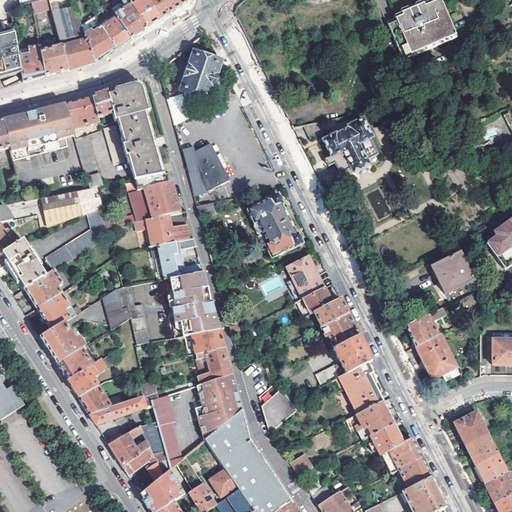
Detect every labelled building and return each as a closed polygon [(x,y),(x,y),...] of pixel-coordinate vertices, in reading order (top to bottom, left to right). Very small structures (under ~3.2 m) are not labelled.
[(42,0),(8,0),(10,9),(32,3),(42,0)] [(42,0),(32,3),(34,13),(51,9),(48,0),(42,0)] [(48,0),(51,9),(60,42),(84,35),(71,0),(48,0)] [(115,18),(131,40),(139,35),(147,30),(131,8),(125,0),(121,4),(126,11),(115,18)] [(143,0),(131,8),(147,30),(154,25),(162,20),(151,4),(148,0),(143,0)] [(160,0),(164,6),(162,7),(157,0),(151,4),(162,20),(186,5),(186,0),(160,0)] [(386,23),(403,62),(456,38),(440,0),(432,0),(423,4),(422,1),(414,5),(415,8),(408,10),(408,8),(400,11),(400,14),(394,17),(395,19),(386,23)] [(483,15),(489,11),(485,3),(479,6),(483,15)] [(108,22),(107,21),(98,26),(115,51),(127,43),(131,40),(115,18),(108,22)] [(98,26),(97,24),(89,29),(90,32),(85,36),(86,41),(95,64),(105,57),(115,51),(98,26)] [(0,77),(21,72),(18,52),(15,36),(0,40),(0,77)] [(95,64),(86,41),(61,48),(68,71),(74,70),(91,65),(95,64)] [(40,48),(45,77),(64,72),(68,71),(61,48),(46,52),(44,46),(40,47),(40,48)] [(21,72),(23,83),(35,80),(45,77),(40,48),(18,52),(21,72)] [(217,64),(194,56),(182,89),(185,91),(183,97),(184,99),(192,101),(193,100),(196,94),(205,98),(206,97),(211,99),(223,67),(216,65),(217,64)] [(117,89),(114,90),(116,98),(112,99),(109,100),(113,114),(115,122),(118,120),(126,143),(123,144),(126,157),(129,157),(135,180),(160,175),(151,144),(142,114),(147,113),(140,90),(139,87),(134,86),(117,89)] [(116,98),(114,90),(107,93),(109,100),(112,99),(116,98)] [(109,100),(107,93),(103,94),(92,98),(97,119),(107,116),(108,115),(113,114),(109,100)] [(97,119),(92,98),(70,104),(66,105),(72,129),(98,122),(97,119)] [(66,105),(59,107),(67,138),(74,137),(72,129),(66,105)] [(12,162),(69,146),(67,138),(59,107),(29,114),(14,118),(2,121),(9,148),(11,156),(12,161),(12,162)] [(502,116),(511,135),(511,134),(511,117),(510,112),(502,116)] [(351,128),(324,141),(340,174),(342,174),(344,178),(346,179),(356,174),(355,173),(362,175),(367,172),(369,167),(370,168),(379,163),(380,161),(378,156),(379,156),(371,140),(374,139),(365,120),(350,126),(351,128)] [(0,150),(9,148),(2,121),(0,121),(0,163),(12,161),(11,156),(0,158),(0,150)] [(302,127),(309,141),(323,134),(318,124),(302,127)] [(117,126),(106,129),(115,164),(127,161),(126,157),(123,144),(117,126)] [(87,135),(75,138),(89,189),(96,188),(102,186),(87,135)] [(192,148),(181,151),(194,197),(207,192),(207,191),(228,181),(210,144),(193,152),(192,148)] [(170,184),(165,185),(164,179),(163,174),(160,175),(135,180),(138,191),(129,193),(136,221),(168,215),(178,213),(170,184)] [(89,189),(40,199),(41,208),(44,207),(47,227),(86,213),(101,208),(96,188),(89,189)] [(275,195),(244,210),(251,224),(251,228),(255,235),(286,220),(280,206),(280,204),(277,195),(275,195)] [(10,205),(14,218),(33,213),(33,211),(37,210),(35,202),(30,203),(29,200),(10,205)] [(196,207),(199,218),(215,215),(212,203),(196,207)] [(0,222),(6,221),(12,220),(3,206),(0,206),(0,222)] [(89,229),(45,258),(53,271),(108,235),(101,208),(86,213),(89,229)] [(494,231),(485,237),(500,259),(511,251),(511,213),(492,227),(494,231)] [(134,222),(136,231),(143,230),(147,229),(151,246),(157,245),(188,239),(185,226),(170,228),(168,215),(136,221),(134,222)] [(297,234),(293,234),(286,220),(255,235),(258,243),(262,245),(268,259),(299,245),(300,242),(297,234)] [(0,254),(15,245),(5,231),(10,227),(6,221),(0,222),(0,254)] [(195,246),(193,238),(188,239),(157,245),(163,280),(170,279),(203,273),(200,264),(183,268),(180,250),(195,246)] [(15,245),(0,254),(5,261),(23,290),(45,276),(22,241),(15,245)] [(431,268),(445,295),(455,289),(456,291),(474,282),(460,254),(431,268)] [(306,257),(286,267),(302,300),(323,289),(306,257)] [(45,276),(23,290),(36,309),(60,294),(57,288),(62,284),(53,271),(45,276)] [(211,302),(210,303),(207,286),(205,287),(203,273),(170,279),(174,294),(177,294),(179,301),(175,302),(176,308),(173,309),(175,324),(182,323),(183,330),(184,337),(192,335),(219,330),(211,304),(211,302)] [(122,310),(129,307),(136,306),(132,286),(117,289),(122,310)] [(132,318),(129,307),(122,310),(117,289),(103,298),(111,331),(132,318)] [(302,300),(310,315),(313,313),(331,305),(323,289),(302,300)] [(60,294),(36,309),(50,332),(63,323),(76,315),(61,293),(60,294)] [(168,296),(170,306),(173,309),(176,308),(175,302),(179,301),(177,294),(174,294),(168,296)] [(347,312),(340,300),(331,305),(313,313),(321,329),(348,315),(347,312)] [(80,307),(83,320),(103,317),(100,304),(80,307)] [(136,306),(129,307),(132,318),(137,345),(150,343),(144,305),(136,306)] [(443,310),(406,328),(415,348),(438,336),(432,324),(446,316),(443,310)] [(332,342),(336,348),(359,336),(357,332),(348,315),(321,329),(325,338),(327,337),(330,342),(332,342)] [(44,344),(57,364),(84,348),(79,340),(76,339),(73,340),(63,323),(50,332),(40,338),(44,344)] [(176,329),(179,331),(183,330),(182,323),(175,324),(176,329)] [(192,335),(198,354),(224,349),(223,345),(219,330),(192,335)] [(493,367),(511,366),(511,341),(511,334),(496,334),(496,342),(492,341),(493,367)] [(462,374),(459,367),(456,369),(440,335),(438,336),(415,348),(433,381),(442,376),(445,383),(462,374)] [(367,364),(372,361),(361,341),(359,336),(336,348),(333,350),(345,375),(367,364)] [(60,368),(68,381),(96,364),(85,347),(84,348),(57,364),(60,368)] [(201,386),(232,376),(230,369),(224,349),(198,354),(195,355),(201,377),(198,378),(201,386)] [(79,398),(97,387),(92,378),(112,365),(107,357),(96,364),(68,381),(76,394),(79,398)] [(373,376),(367,364),(345,375),(340,378),(338,378),(357,415),(382,403),(369,377),(373,376)] [(314,375),(320,388),(338,378),(340,378),(334,365),(314,375)] [(201,386),(196,387),(198,394),(217,388),(218,390),(228,387),(233,385),(235,386),(232,376),(201,386)] [(0,421),(25,406),(13,387),(6,391),(0,381),(0,421)] [(140,385),(143,398),(156,393),(154,383),(140,385)] [(197,418),(204,443),(206,442),(242,412),(235,386),(233,385),(228,387),(218,390),(217,388),(198,394),(202,407),(205,416),(197,418)] [(87,411),(89,415),(111,408),(97,387),(79,398),(87,411)] [(284,394),(281,390),(261,406),(265,420),(273,430),(295,411),(290,403),(284,394)] [(284,394),(290,403),(297,400),(292,391),(284,394)] [(168,396),(151,402),(156,424),(157,428),(171,423),(175,422),(168,396)] [(145,409),(143,398),(111,408),(89,415),(96,425),(145,409)] [(354,427),(361,442),(369,438),(393,425),(382,403),(357,415),(355,417),(359,424),(354,427)] [(197,418),(205,416),(202,407),(195,409),(197,418)] [(242,412),(206,442),(225,470),(237,488),(239,492),(252,511),(275,511),(291,501),(250,439),(244,418),(242,412)] [(476,414),(454,425),(465,447),(487,436),(476,414)] [(273,430),(265,420),(269,433),(273,430)] [(164,451),(167,464),(181,460),(171,423),(157,428),(164,451)] [(156,424),(140,427),(143,432),(147,441),(150,447),(153,454),(164,451),(157,428),(156,424)] [(376,451),(379,457),(388,452),(403,444),(393,425),(369,438),(371,443),(368,445),(372,453),(376,451)] [(123,467),(150,447),(147,441),(135,449),(129,440),(143,432),(140,427),(140,426),(108,445),(116,456),(123,467)] [(465,447),(475,466),(497,455),(487,436),(465,447)] [(398,472),(421,459),(413,442),(412,440),(403,444),(388,452),(398,472)] [(150,447),(123,467),(129,477),(148,462),(154,457),(153,454),(150,447)] [(155,460),(163,477),(170,471),(176,466),(185,459),(181,460),(167,464),(164,451),(153,454),(154,457),(155,460)] [(290,464),(299,478),(314,468),(304,455),(290,464)] [(475,466),(484,485),(506,474),(497,455),(475,466)] [(176,466),(193,491),(203,485),(186,458),(185,459),(176,466)] [(398,472),(407,490),(431,478),(428,474),(421,459),(398,472)] [(150,464),(145,468),(157,482),(163,477),(155,460),(150,464)] [(209,481),(220,499),(237,488),(225,470),(209,481)] [(157,482),(141,495),(145,502),(151,511),(158,511),(182,498),(185,496),(170,471),(163,477),(157,482)] [(484,485),(494,504),(511,494),(511,482),(511,483),(506,474),(484,485)] [(436,511),(446,507),(433,483),(431,478),(407,490),(401,493),(411,511),(436,511)] [(316,479),(305,487),(310,495),(322,488),(316,479)] [(189,494),(200,511),(207,511),(217,506),(203,485),(193,491),(189,494)] [(322,488),(310,495),(318,507),(333,498),(325,486),(322,488)] [(217,506),(220,511),(252,511),(239,492),(217,506)] [(333,498),(318,507),(321,511),(351,511),(354,510),(352,508),(349,510),(339,493),(333,498)] [(497,511),(511,511),(511,494),(494,504),(497,511)] [(182,498),(158,511),(180,511),(176,507),(185,502),(182,498)] [(298,511),(297,511),(291,501),(275,511),(298,511)]
